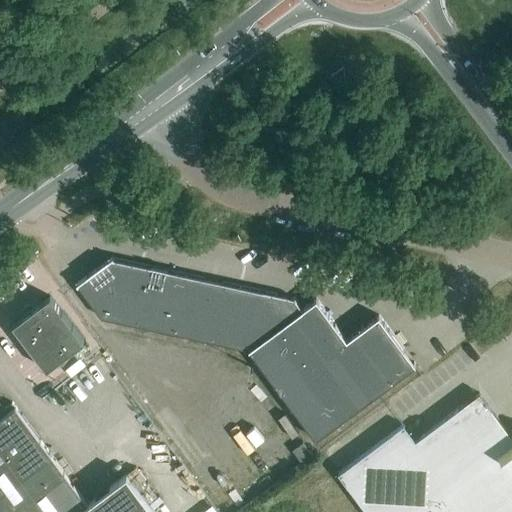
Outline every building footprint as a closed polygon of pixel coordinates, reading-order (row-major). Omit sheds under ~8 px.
[(294,299),(113,259),(112,258),(77,284),(101,318),(249,349),(316,439),(415,365),(379,316),(347,340),(316,299),(302,310),(294,299)] [(11,326),(45,371),(84,342),(49,297),(11,326)] [(338,473),(366,511),(511,511),(511,436),(479,393),(414,441),(403,425),(338,473)] [(0,511),(154,511),(128,475),(88,504),(15,406),(8,411),(7,409),(5,407),(3,405),(0,403),(0,511)] [(293,450),(303,464),(313,456),(303,442),(293,450)] [(221,511),(214,501),(199,511),(221,511)]
